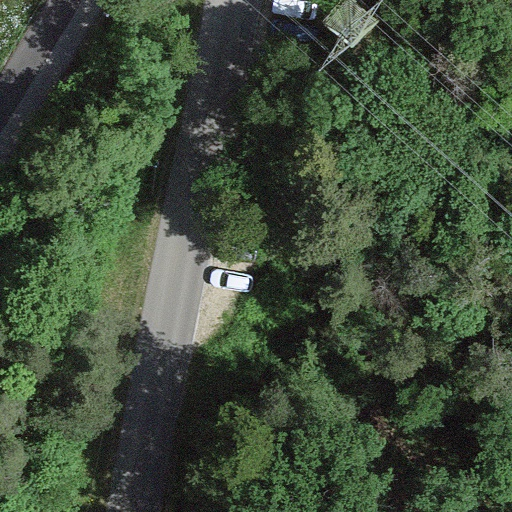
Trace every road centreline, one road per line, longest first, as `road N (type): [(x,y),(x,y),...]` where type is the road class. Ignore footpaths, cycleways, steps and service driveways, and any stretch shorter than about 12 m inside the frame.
road 1 (tertiary): [(142,511),(163,362),(236,0)]
road 2 (unclassified): [(0,134),(82,0)]
